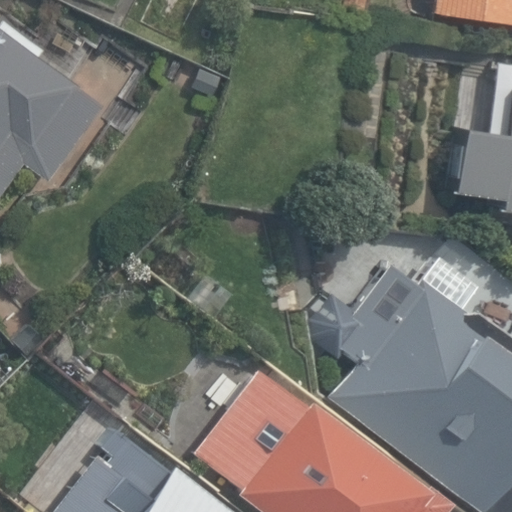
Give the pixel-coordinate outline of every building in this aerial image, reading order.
[(141,0),(134,14),(173,35),(191,0),(141,0)] [(511,0),(430,0),(429,12),(511,22),(511,0)] [(88,91),(0,31),(0,165),(7,155),(32,172),(88,91)] [(511,129),(463,123),(453,189),(496,195),(494,210),(511,212),(511,129)] [(511,511),(511,348),(420,279),(416,285),(387,263),(327,343),(354,363),(329,397),(482,511),(511,511)] [(306,406),(255,367),(192,451),(239,487),(234,492),(260,511),(415,511),(432,491),(311,399),(306,406)] [(168,470),(114,427),(51,509),(54,511),(237,511),(174,463),(168,470)]
